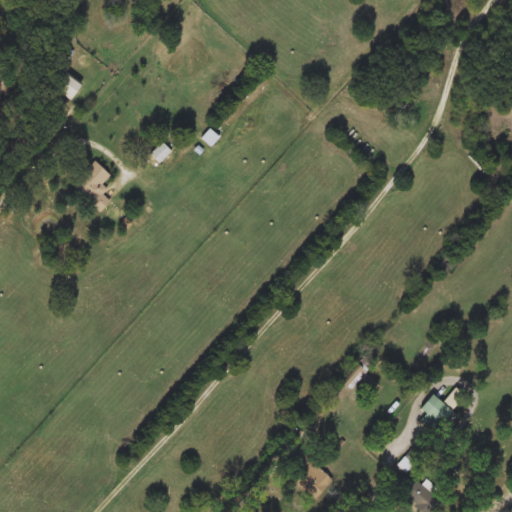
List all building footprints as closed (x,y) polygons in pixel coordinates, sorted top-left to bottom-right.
[(68,99),(51,85),(64,69),(81,84),(68,99)] [(201,138),(210,129),(219,137),(210,146),(201,138)] [(160,163),(150,155),(160,143),(170,151),(160,163)] [(111,201),(99,213),(71,184),(95,161),(110,177),(103,184),(108,190),(104,194),(111,201)] [(419,409),(431,396),(450,413),(438,426),(419,409)] [(314,500),(291,478),(309,460),(332,482),(314,500)] [(419,511),(403,496),(422,477),(444,499),(431,511),(419,511)]
